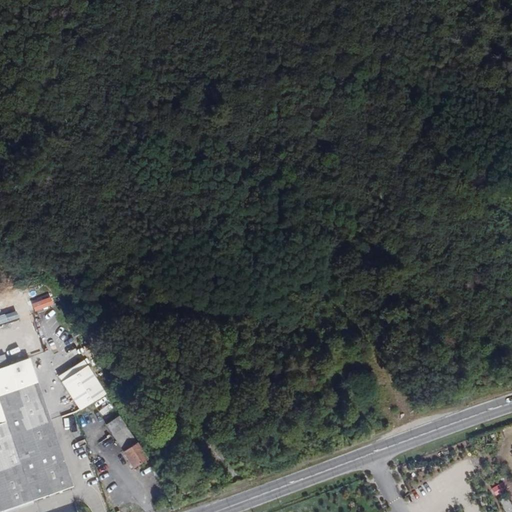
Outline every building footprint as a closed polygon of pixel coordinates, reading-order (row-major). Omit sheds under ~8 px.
[(108,395),(88,359),(59,375),(80,411),(108,395)] [(0,511),(8,511),(77,488),(40,384),(0,398),(0,511)] [(99,409),(105,423),(119,417),(113,403),(99,409)] [(123,448),(130,459),(141,452),(133,441),(123,448)] [(493,487),(497,498),(505,495),(500,484),(493,487)] [(511,511),(511,502),(509,496),(501,499),(506,511),(511,511)]
